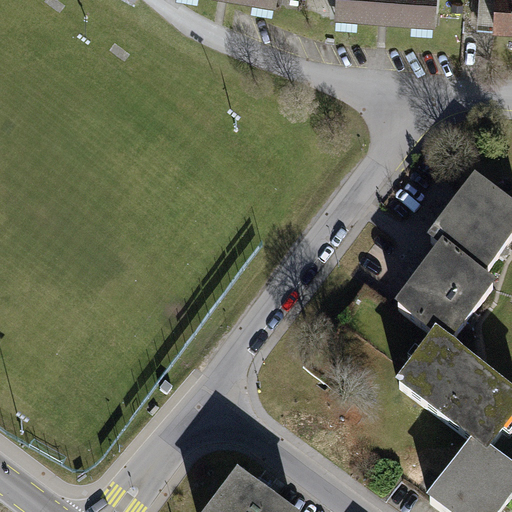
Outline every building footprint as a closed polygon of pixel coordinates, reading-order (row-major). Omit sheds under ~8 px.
[(438,0),(338,0),(337,11),(384,14),(437,18),(438,0)] [(496,24),(497,0),(481,0),(479,23),(496,24)] [(511,0),(497,0),(496,24),(511,25),(511,0)] [(464,4),(451,3),(450,10),(464,12),(464,4)] [(431,242),(441,249),(398,305),(437,335),(398,386),(474,444),(429,505),(439,511),(506,511),(511,505),(511,471),(492,457),(511,429),(511,392),(485,372),(453,347),(473,320),(496,291),(485,282),(505,255),(511,245),(511,205),(478,180),(431,242)] [(239,479),(213,511),(282,511),(268,501),(239,479)]
